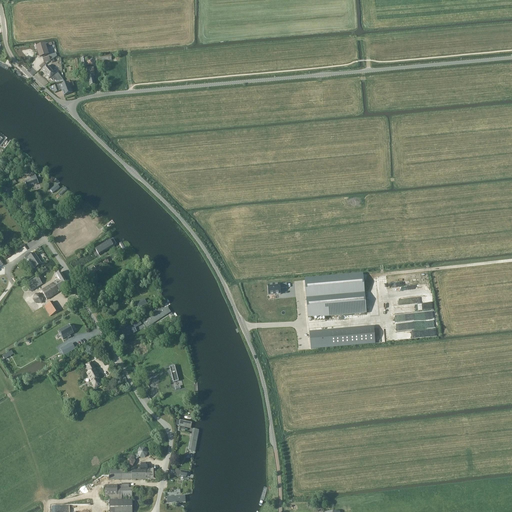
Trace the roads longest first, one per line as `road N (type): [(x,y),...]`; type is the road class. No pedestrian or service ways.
road 1 (unclassified): [(65,107),(167,204),(216,269),(262,374),(280,511)]
road 2 (unclassified): [(65,107),(106,93),(511,57)]
road 3 (unclassified): [(156,511),(168,427),(143,405),(34,219),(0,184)]
road 4 (track): [(511,260),(370,276),(376,319),(243,326)]
road 5 (track): [(320,87),(370,78),(511,93)]
road 6 (unclassified): [(65,107),(12,56),(0,8)]
